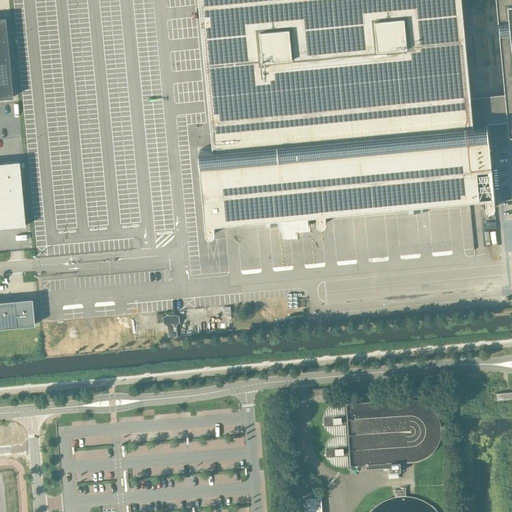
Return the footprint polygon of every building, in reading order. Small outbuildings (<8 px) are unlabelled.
[(511,0),(199,0),(213,148),(199,150),(206,231),(207,231),(207,232),(207,233),(208,234),(209,234),(210,235),(211,235),(212,235),(213,234),(214,234),(215,233),(215,232),(215,231),(215,230),(215,222),(317,213),(318,220),(318,221),(318,222),(319,222),(319,223),(320,224),(321,224),(322,224),(323,224),(324,224),(325,223),(326,222),(326,221),(327,220),(327,219),(326,212),(486,197),(486,205),(487,206),(487,207),(488,207),(488,208),(489,208),(490,208),(491,209),(492,208),(493,208),(494,207),(495,206),(495,205),(495,204),(488,123),(507,121),(509,137),(511,136),(511,0)] [(0,98),(12,98),(4,17),(0,17),(0,98)] [(18,161),(1,163),(5,195),(21,194),(18,161)] [(24,226),(21,194),(5,195),(8,228),(24,226)] [(31,298),(13,300),(15,327),(34,325),(31,298)] [(0,328),(15,327),(13,300),(0,301),(0,328)] [(178,336),(177,326),(176,323),(178,322),(178,317),(176,316),(166,317),(165,318),(165,323),(167,324),(168,337),(178,336)] [(511,398),(511,391),(496,393),(497,400),(511,398)] [(322,511),(321,498),(302,499),(302,511),(322,511)]
